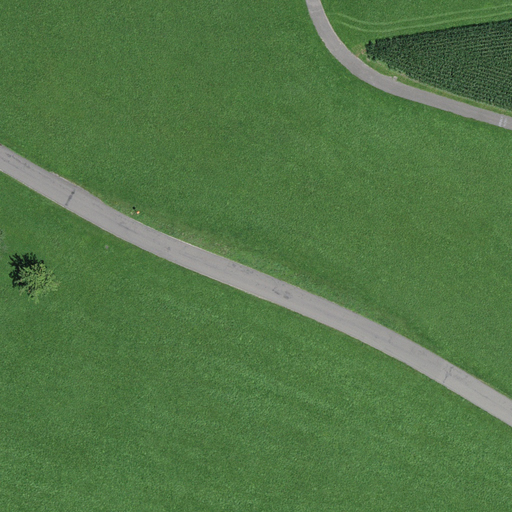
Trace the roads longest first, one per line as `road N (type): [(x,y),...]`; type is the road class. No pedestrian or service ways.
road 1 (unclassified): [(0,157),(126,229),(338,317),(511,412)]
road 2 (track): [(511,124),(380,84),(335,48),(313,0)]
